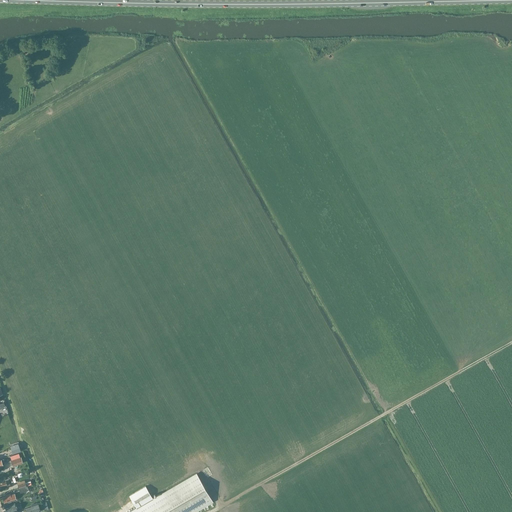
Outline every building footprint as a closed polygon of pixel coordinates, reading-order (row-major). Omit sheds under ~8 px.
[(14,445),(10,447),(13,454),(20,451),(19,447),(15,449),(14,445)] [(13,467),(23,463),(20,454),(10,457),(13,467)] [(136,508),(129,511),(194,511),(213,501),(196,473),(157,496),(153,498),(151,496),(146,486),(129,496),(132,501),(136,507),(136,508)] [(10,478),(0,480),(0,487),(7,485),(7,486),(12,485),(10,478)] [(6,496),(2,498),(3,500),(3,502),(4,503),(4,504),(16,500),(14,494),(10,495),(10,494),(6,495),(6,496)] [(15,503),(5,506),(6,511),(17,511),(18,511),(15,503)]
